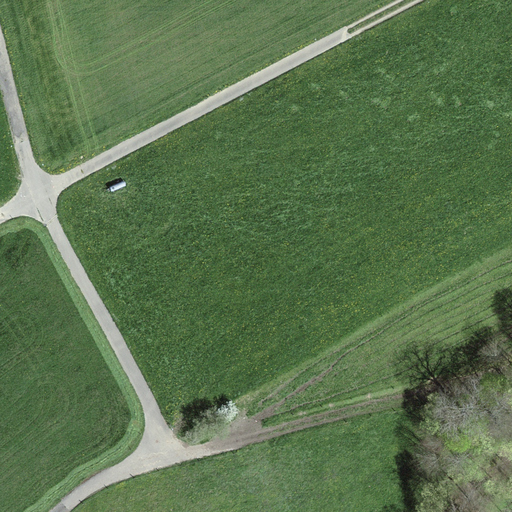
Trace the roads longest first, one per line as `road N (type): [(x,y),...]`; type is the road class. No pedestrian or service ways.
road 1 (track): [(0,46),(38,195),(143,390),(161,452),(57,511)]
road 2 (track): [(405,0),(0,217)]
road 3 (track): [(161,452),(199,450),(422,393)]
